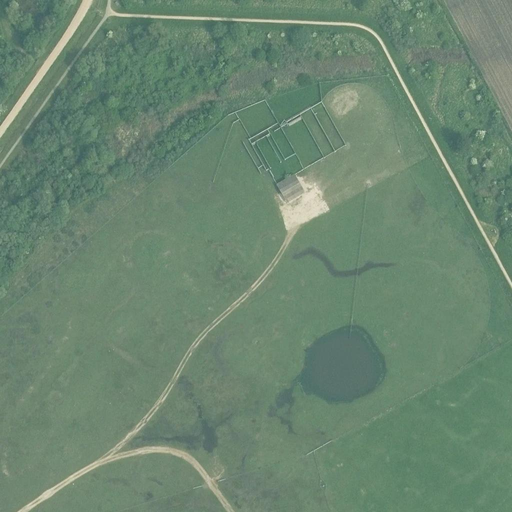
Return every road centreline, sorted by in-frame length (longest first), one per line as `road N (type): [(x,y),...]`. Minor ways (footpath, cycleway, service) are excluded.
road 1 (track): [(26,511),(140,424),(193,342),(272,266),(289,223)]
road 2 (track): [(98,463),(175,452),(225,511)]
